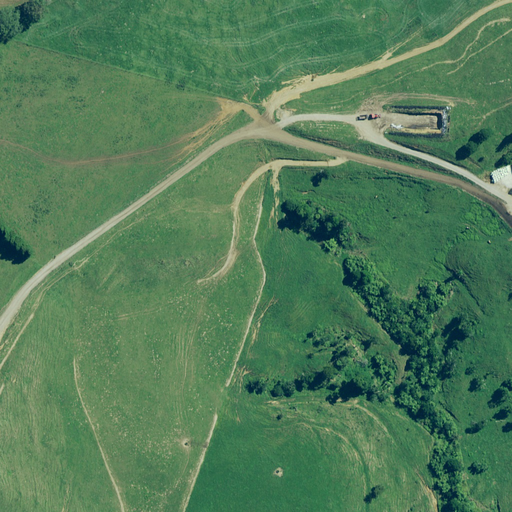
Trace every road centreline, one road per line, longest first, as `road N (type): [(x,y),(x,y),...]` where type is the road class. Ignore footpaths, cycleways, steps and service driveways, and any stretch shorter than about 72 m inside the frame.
road 1 (track): [(253,111),(32,277),(0,333)]
road 2 (track): [(506,0),(421,48),(293,83),(253,111)]
road 3 (track): [(253,111),(318,150),(427,171),(511,200)]
